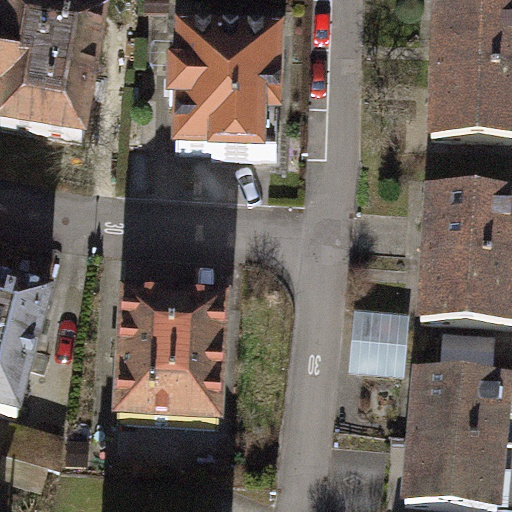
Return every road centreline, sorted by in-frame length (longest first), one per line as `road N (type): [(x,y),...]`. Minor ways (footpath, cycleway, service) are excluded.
road 1 (unknown): [(85,437),(131,228),(157,12)]
road 2 (residential): [(326,243),(131,228),(0,206)]
road 3 (residential): [(299,511),(326,243)]
road 4 (residential): [(326,243),(338,0)]
